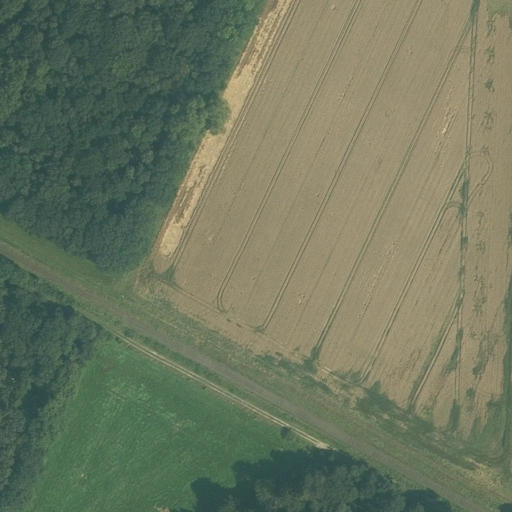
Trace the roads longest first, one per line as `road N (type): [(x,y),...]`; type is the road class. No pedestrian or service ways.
road 1 (track): [(444,511),(0,275)]
road 2 (track): [(511,506),(133,298)]
